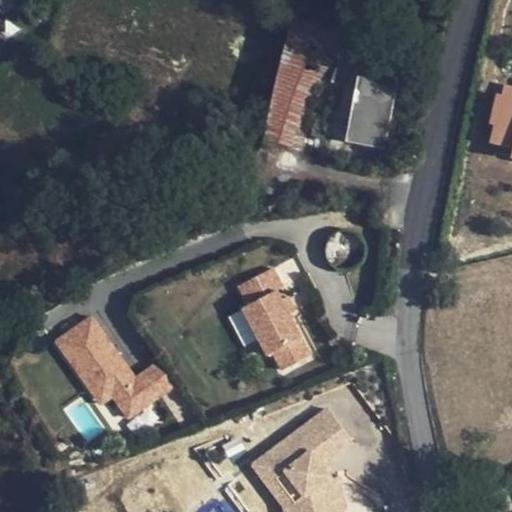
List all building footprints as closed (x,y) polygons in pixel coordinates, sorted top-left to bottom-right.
[(410,10),(420,0),(402,0),(400,6),(410,10)] [(420,15),(428,0),(420,0),(410,10),(420,15)] [(347,34),(292,16),(264,139),(304,151),(347,34)] [(370,32),(365,53),(409,62),(410,62),(413,41),(370,32)] [(409,62),(365,53),(363,53),(345,141),(385,148),(396,91),(403,91),(409,62)] [(511,86),(485,92),(496,146),(509,143),(511,156),(511,86)] [(194,102),(187,116),(208,122),(216,105),(194,102)] [(208,122),(187,116),(163,164),(170,171),(197,146),(208,122)] [(295,209),(293,193),(267,198),(269,213),(295,209)] [(386,231),(390,202),(374,202),(371,229),(386,231)] [(240,305),(242,308),(263,354),(269,351),(277,370),(310,354),(301,336),(303,336),(291,311),(295,309),(288,295),(284,297),(280,287),(285,284),(276,264),(238,282),(247,302),(240,305)] [(257,340),(242,308),(230,314),(245,346),(257,340)] [(128,417),(176,383),(159,360),(134,378),(91,316),(56,341),(87,384),(99,376),(112,395),(128,417)] [(100,403),(112,395),(99,376),(87,384),(100,403)] [(336,416),(271,452),(282,472),(274,476),(289,504),(291,511),(333,511),(326,479),(321,470),(355,451),(336,416)] [(271,452),(254,461),(280,507),(280,511),(291,511),(289,504),(274,476),(282,472),(271,452)] [(334,478),(326,479),(333,511),(337,511),(341,511),(334,478)]
